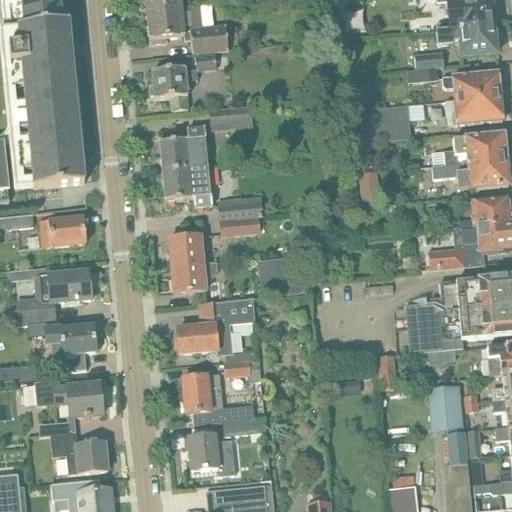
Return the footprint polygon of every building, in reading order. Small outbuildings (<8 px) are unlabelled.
[(20,0),(24,28),(17,29),(19,48),(8,49),(9,66),(20,65),(33,191),(83,186),(68,24),(62,25),(59,0),(20,0)] [(144,0),(145,13),(181,10),(180,0),(144,0)] [(449,31),(493,28),(490,0),(489,0),(462,3),(461,0),(435,0),(436,6),(447,5),(449,24),(435,25),(436,33),(450,32),(449,31)] [(198,8),(181,10),(145,13),(149,47),(166,45),(166,40),(184,39),(183,32),(189,31),(200,30),(198,8)] [(200,30),(189,31),(192,56),(225,52),(222,28),(200,30)] [(450,32),(436,33),(437,48),(453,47),(452,45),(459,44),(461,59),(495,56),(493,28),(449,31),(450,32)] [(215,71),(214,56),(195,58),(197,73),(215,71)] [(415,71),(442,69),(441,56),(414,58),(415,71)] [(171,114),(187,112),(186,99),(183,70),(152,73),(154,102),(170,101),(171,114)] [(437,82),(436,71),(409,73),(410,84),(437,82)] [(454,103),(499,99),(497,75),(441,80),(442,90),(452,89),(454,103)] [(499,99),(454,103),(444,104),(446,129),(502,124),(499,99)] [(407,108),(394,110),(356,114),(359,146),(410,141),(407,108)] [(251,129),(249,109),(208,113),(210,133),(251,129)] [(203,130),(197,131),(186,132),(187,141),(158,144),(161,174),(207,169),(203,130)] [(444,168),(505,162),(503,137),(465,140),(452,142),(453,154),(443,155),(444,168)] [(2,146),(0,146),(0,206),(8,206),(2,146)] [(508,188),(505,162),(444,168),(445,181),(456,180),(457,193),(470,192),(488,190),(508,188)] [(85,176),(95,175),(94,165),(84,166),(85,176)] [(211,208),(207,169),(161,174),(164,204),(192,201),(193,210),(211,208)] [(375,175),(359,176),(362,204),(378,202),(375,175)] [(219,225),(257,221),(257,220),(262,220),(261,200),(218,204),(219,225)] [(454,220),(441,221),(442,231),(453,230),(459,230),(460,233),(476,232),(476,231),(511,228),(511,225),(509,225),(507,201),(487,203),(472,204),(474,223),(459,225),(459,224),(454,220)] [(0,232),(32,230),(31,217),(0,220),(0,232)] [(50,250),(65,248),(85,246),(82,221),(39,225),(40,238),(49,237),(50,250)] [(257,221),(219,225),(221,240),(258,237),(257,221)] [(459,230),(453,230),(455,253),(461,252),(462,259),(483,256),(491,256),(491,254),(511,251),(511,234),(511,228),(476,231),(476,232),(460,233),(459,230)] [(171,270),(202,266),(201,256),(206,255),(204,238),(168,242),(171,270)] [(455,253),(427,256),(429,272),(484,267),(483,256),(462,259),(461,252),(455,253)] [(302,260),(258,265),(260,283),(304,278),(302,260)] [(216,265),(202,266),(171,270),(173,297),(205,294),(204,282),(212,281),(217,276),(216,265)] [(36,306),(19,308),(16,312),(17,326),(34,325),(54,323),(54,321),(52,322),(51,306),(90,302),(87,274),(36,279),(37,295),(35,298),(36,306)] [(406,333),(408,357),(422,356),(435,355),(441,354),(448,353),(452,353),(462,352),(461,343),(466,343),(472,342),(477,342),(487,341),(501,339),(511,338),(511,279),(506,280),(496,281),(482,282),(468,283),(453,285),(438,286),(439,296),(440,306),(422,307),(404,309),(406,333)] [(216,359),(233,357),(230,327),(244,326),(244,325),(254,324),(252,302),(200,307),(202,329),(177,331),(179,357),(215,353),(216,359)] [(60,324),(31,327),(32,339),(46,338),(47,347),(59,345),(62,374),(53,375),(53,376),(86,373),(86,371),(84,371),(83,355),(95,354),(93,328),(73,330),(60,331),(60,324)] [(511,347),(486,350),(489,376),(478,377),(478,380),(503,378),(511,376),(511,347)] [(448,353),(441,354),(442,365),(453,364),(452,353),(448,353)] [(395,391),(392,359),(378,360),(381,392),(395,391)] [(258,362),(223,365),(225,380),(249,377),(249,384),(260,383),(258,362)] [(511,376),(503,378),(505,398),(492,399),(493,404),(511,402),(511,376)] [(182,381),(185,417),(197,416),(198,429),(223,426),(247,424),(253,424),(252,410),(222,413),(219,377),(182,381)] [(360,396),(358,382),(331,385),(332,398),(360,396)] [(53,383),(34,385),(36,409),(68,405),(69,421),(102,418),(99,387),(54,391),(53,383)] [(459,390),(428,393),(432,434),(447,433),(462,431),(463,431),(459,390)] [(465,407),(477,405),(476,397),(464,399),(465,407)] [(511,431),(511,402),(493,404),(493,409),(505,408),(507,432),(511,431)] [(478,413),(477,405),(465,407),(466,415),(478,413)] [(248,436),(247,424),(223,426),(224,439),(248,436)] [(447,433),(446,433),(447,437),(447,438),(450,468),(466,467),(466,466),(463,437),(463,436),(463,432),(462,431),(447,433)] [(511,431),(507,432),(494,433),(495,445),(509,444),(510,458),(511,457),(511,431)] [(470,461),(480,460),(478,435),(468,435),(470,461)] [(75,436),(49,439),(51,452),(65,450),(67,478),(107,474),(105,451),(107,451),(106,445),(76,448),(75,436)] [(232,446),(219,447),(218,442),(215,442),(215,438),(187,441),(191,474),(218,472),(219,481),(235,480),(232,446)] [(511,457),(510,458),(511,474),(498,475),(499,486),(500,486),(511,484),(511,457)] [(480,460),(470,461),(473,488),(483,487),(480,460)] [(470,511),(466,467),(450,468),(445,469),(448,511),(470,511)] [(17,477),(0,478),(0,511),(10,511),(10,508),(20,507),(17,477)] [(511,484),(500,486),(501,497),(511,495),(511,484)] [(265,511),(263,488),(205,494),(206,511),(265,511)] [(417,511),(415,488),(390,490),(392,511),(417,511)] [(100,492),(51,497),(52,511),(67,511),(68,511),(67,511),(110,511),(110,501),(101,502),(100,492)]
